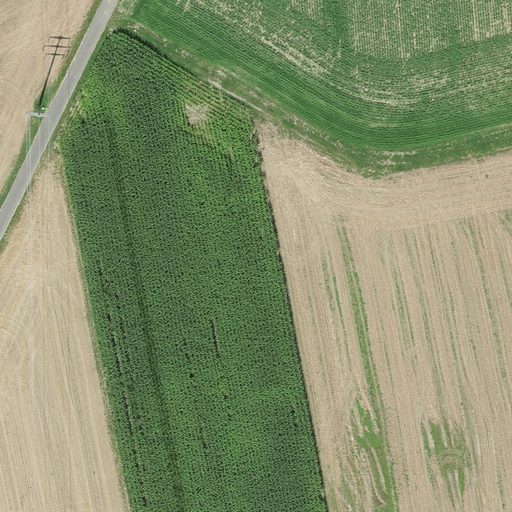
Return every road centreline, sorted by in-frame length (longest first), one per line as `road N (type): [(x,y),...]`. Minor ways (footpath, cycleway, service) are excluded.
road 1 (track): [(103,6),(343,153),(391,164),(511,142)]
road 2 (residential): [(0,215),(106,0)]
